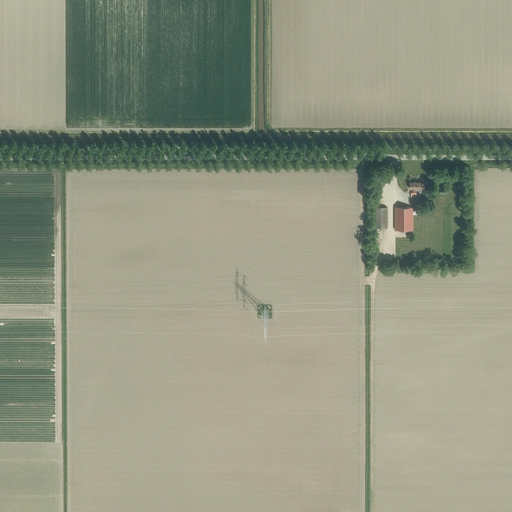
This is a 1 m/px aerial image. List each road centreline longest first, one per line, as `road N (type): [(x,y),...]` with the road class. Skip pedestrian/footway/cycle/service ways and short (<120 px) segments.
road 1 (unclassified): [(0,158),(511,158)]
road 2 (track): [(362,511),(361,158)]
